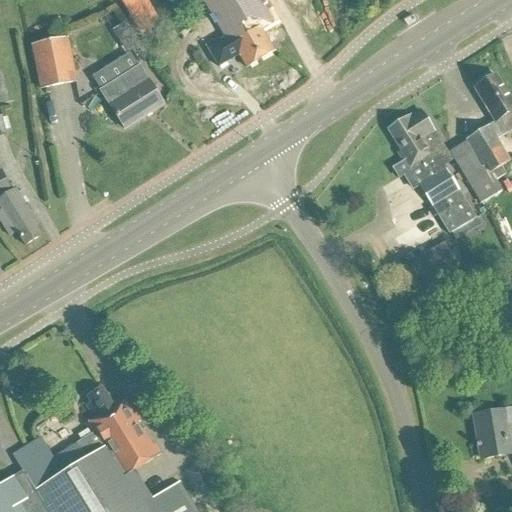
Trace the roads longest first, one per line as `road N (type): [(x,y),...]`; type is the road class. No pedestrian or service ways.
road 1 (unclassified): [(420,511),(404,429),(358,318),(290,205)]
road 2 (primary): [(0,319),(262,153)]
road 3 (primary): [(262,153),(504,0)]
